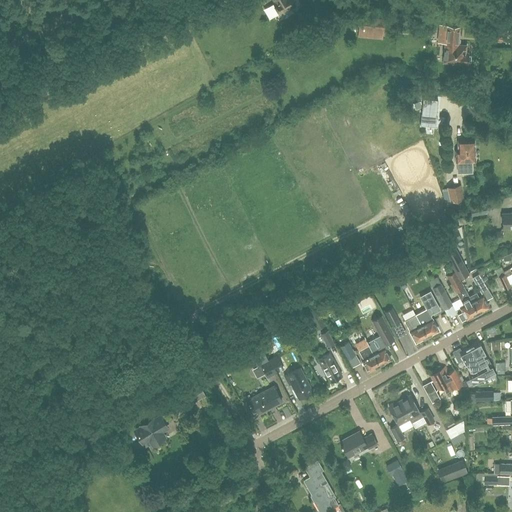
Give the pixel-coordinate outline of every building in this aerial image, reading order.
[(295,5),(292,0),(274,0),(276,2),(274,3),(280,14),(295,5)] [(359,27),(359,32),(377,34),(377,29),(382,29),(383,19),(363,17),(362,27),(359,27)] [(445,43),(443,63),(457,64),(457,63),(468,64),(468,62),(471,62),(472,55),(469,55),(469,53),(466,52),(467,45),(459,44),(460,28),(461,27),(447,25),(445,43)] [(420,124),(435,125),(438,100),(423,98),(420,124)] [(459,151),(457,151),(457,161),(463,161),(463,173),(472,172),(472,160),(474,160),(474,141),(459,141),(459,151)] [(462,184),(448,187),(442,188),(445,201),(450,200),(450,202),(465,199),(462,184)] [(406,202),(399,206),(402,211),(409,208),(406,202)] [(485,203),(468,207),(470,215),(487,212),(485,203)] [(511,212),(502,212),(503,228),(511,227),(511,212)] [(445,229),(453,225),(450,216),(441,221),(445,229)] [(453,225),(445,229),(446,232),(436,237),(442,247),(461,237),(461,236),(462,236),(461,225),(454,228),(453,225)] [(503,233),(500,231),(497,231),(495,234),(495,237),(497,239),(500,239),(503,237),(503,233)] [(402,249),(409,245),(406,240),(399,244),(402,249)] [(417,252),(422,260),(429,256),(424,247),(417,252)] [(446,253),(477,311),(488,305),(482,294),(479,296),(476,291),(469,295),(460,278),(469,272),(456,247),(446,253)] [(511,255),(511,252),(503,256),(504,260),(511,259),(511,255)] [(477,311),(446,253),(445,253),(451,264),(444,268),(447,274),(446,274),(455,291),(456,291),(463,304),(460,306),(462,311),(458,313),(461,320),(477,311)] [(396,277),(399,282),(406,278),(400,268),(393,272),(396,277)] [(498,276),(504,288),(511,285),(506,275),(511,272),(510,269),(503,272),(504,273),(498,276)] [(479,289),(486,285),(477,270),(471,273),(472,274),(471,275),(479,289)] [(429,280),(447,315),(449,313),(451,316),(456,313),(452,304),(453,303),(441,282),(440,282),(437,276),(429,280)] [(374,301),(383,297),(379,289),(370,293),(374,301)] [(400,322),(392,307),(384,311),(392,326),(400,322)] [(426,307),(415,312),(426,335),(437,329),(432,317),(429,318),(427,314),(429,313),(426,307)] [(426,335),(415,312),(403,318),(415,340),(426,335)] [(395,338),(382,314),(372,320),(384,344),(395,338)] [(335,342),(341,341),(337,327),(331,329),(335,342)] [(495,330),(494,327),(483,332),(485,336),(495,330)] [(321,333),(328,346),(334,343),(327,329),(321,333)] [(264,342),(271,337),(266,330),(258,336),(264,342)] [(372,351),(378,363),(389,357),(384,345),(380,347),(376,340),(373,342),(370,337),(362,341),(365,346),(369,345),(372,351)] [(478,340),(469,345),(480,368),(488,382),(490,381),(488,377),(495,373),(487,357),(486,357),(485,354),(478,340)] [(356,354),(349,341),(339,346),(347,359),(356,354)] [(460,347),(452,350),(458,362),(464,359),(471,373),(480,368),(469,345),(461,349),(460,347)] [(317,359),(329,381),(342,374),(330,351),(317,359)] [(378,363),(372,351),(361,357),(367,369),(378,363)] [(270,358),(276,372),(284,367),(277,354),(270,358)] [(276,372),(270,358),(266,360),(265,358),(259,362),(267,376),(276,372)] [(496,362),(497,373),(504,372),(504,369),(506,369),(505,362),(496,362)] [(430,373),(437,387),(441,384),(445,392),(462,383),(461,381),(455,368),(449,371),(445,365),(430,373)] [(298,397),(312,390),(300,366),(284,375),(288,383),(291,382),(298,397)] [(440,397),(430,380),(422,385),(432,402),(440,397)] [(250,394),(257,408),(281,396),(273,382),(250,394)] [(185,391),(186,393),(173,400),(178,410),(205,395),(199,383),(185,391)] [(493,389),(460,391),(460,395),(475,395),(475,400),(493,399),(493,389)] [(408,393),(398,398),(407,416),(408,416),(411,422),(423,415),(426,421),(432,418),(425,405),(419,409),(420,411),(418,412),(417,410),(418,410),(408,393)] [(407,416),(398,398),(387,404),(397,421),(407,416)] [(166,423),(159,410),(134,424),(142,437),(148,434),(151,439),(164,431),(161,426),(166,423)] [(450,413),(445,415),(441,418),(446,427),(455,422),(450,413)] [(457,435),(473,427),(469,418),(452,425),(457,435)] [(395,422),(389,425),(396,438),(402,434),(395,422)] [(371,431),(362,435),(358,428),(339,438),(346,453),(366,443),(367,446),(376,441),(371,431)] [(309,473),(302,476),(310,491),(309,492),(319,511),(336,502),(332,494),(333,493),(319,468),(321,466),(316,457),(304,463),(309,473)] [(392,476),(393,475),(403,470),(398,460),(387,466),(392,476)] [(452,464),(457,477),(468,472),(464,460),(452,464)] [(511,462),(494,463),(494,472),(497,472),(511,472),(511,462)] [(494,472),(473,472),(473,479),(484,479),(484,483),(496,483),(496,482),(506,482),(506,475),(500,475),(497,474),(497,472),(494,472)] [(345,499),(339,502),(341,508),(347,505),(345,499)]
